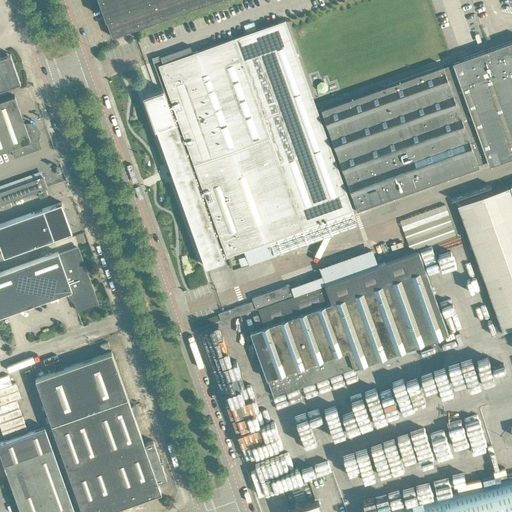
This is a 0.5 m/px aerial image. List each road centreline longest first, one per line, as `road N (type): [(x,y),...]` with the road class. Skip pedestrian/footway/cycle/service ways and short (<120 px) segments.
road 1 (tertiary): [(239,498),(84,64)]
road 2 (tertiary): [(47,77),(202,511)]
